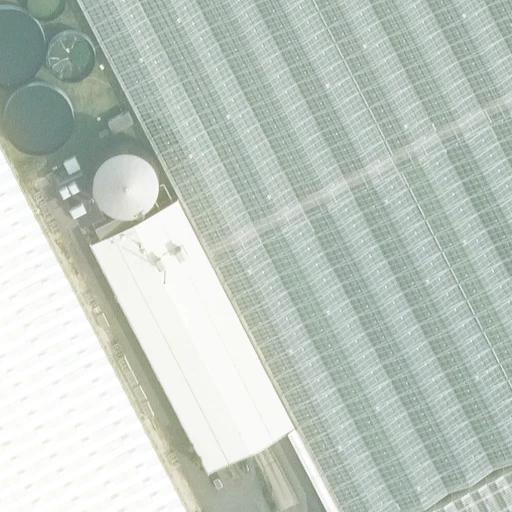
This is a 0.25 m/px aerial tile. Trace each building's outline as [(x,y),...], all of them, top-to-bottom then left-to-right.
[(82,172),(60,183),(81,225),(93,219),(101,236),(90,241),(208,469),(288,429),(328,508),(327,511),(399,511),(511,454),(511,0),(79,0),(180,195),(133,219),(128,208),(106,219),(82,172)] [(133,122),(127,112),(107,122),(113,133),(133,122)] [(0,511),(189,511),(105,347),(0,141),(0,511)] [(80,167),(74,157),(64,162),(69,173),(80,167)] [(511,511),(511,462),(415,511),(511,511)]
